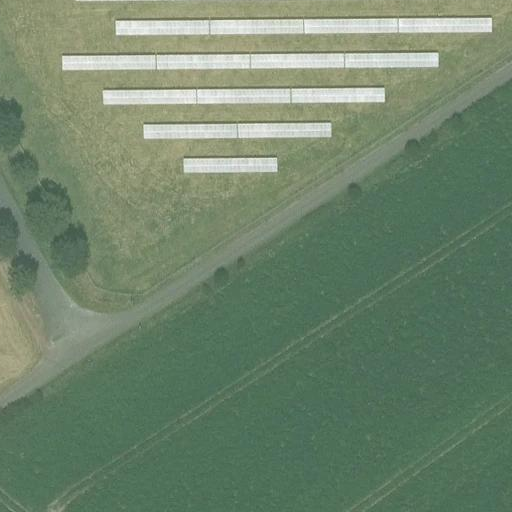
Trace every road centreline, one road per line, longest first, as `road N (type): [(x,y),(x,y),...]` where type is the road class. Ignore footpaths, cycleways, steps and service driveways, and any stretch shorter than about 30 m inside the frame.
road 1 (unclassified): [(511,64),(81,352)]
road 2 (unclassified): [(0,204),(81,352)]
